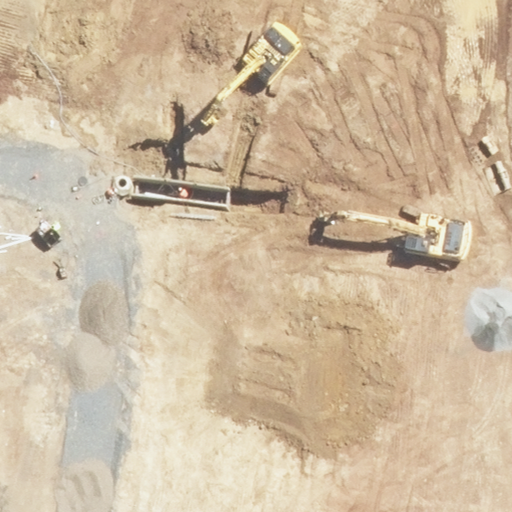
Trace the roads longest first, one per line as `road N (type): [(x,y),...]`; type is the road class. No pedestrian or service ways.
road 1 (residential): [(186,162),(511,201)]
road 2 (residential): [(70,511),(58,375),(85,310),(148,280),(174,284)]
road 3 (residential): [(174,284),(216,290),(259,348),(242,511)]
road 4 (residential): [(0,140),(186,162)]
road 5 (residential): [(174,284),(186,162)]
